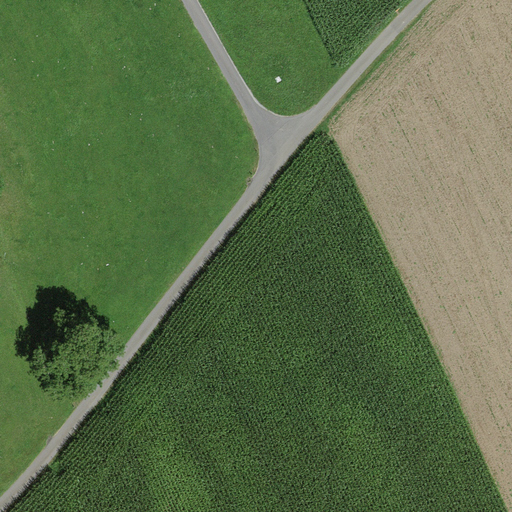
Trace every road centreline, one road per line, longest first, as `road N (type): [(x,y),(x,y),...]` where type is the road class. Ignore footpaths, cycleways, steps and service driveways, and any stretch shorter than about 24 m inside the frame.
road 1 (track): [(419,0),(280,150),(0,503)]
road 2 (track): [(188,0),(280,150)]
